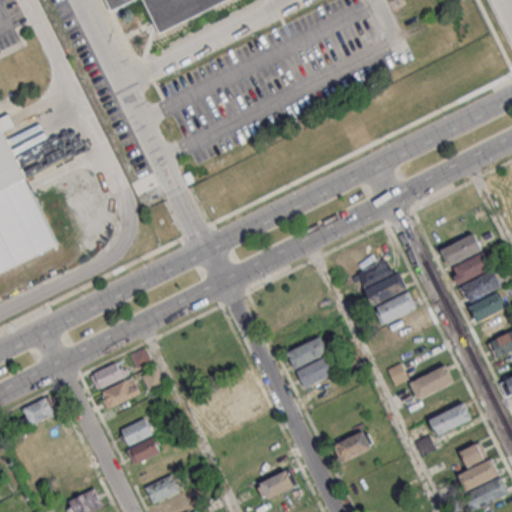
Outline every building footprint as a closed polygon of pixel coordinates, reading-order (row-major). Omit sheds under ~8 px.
[(106,0),(113,14),(141,0),(144,0),(162,36),(235,0),(106,0)] [(0,276),(58,248),(0,130),(0,276)] [(465,213),(458,197),(423,212),(430,228),(465,213)] [(440,249),(475,232),(484,249),(449,266),(440,249)] [(457,283),(454,276),(457,274),(454,266),(482,253),(489,268),(457,283)] [(364,289),(398,271),(407,287),(372,305),(364,289)] [(460,288),(493,271),(502,287),(472,302),(468,295),(465,297),(460,288)] [(373,308),(409,289),(418,306),(381,324),(373,308)] [(469,305),(495,292),(497,295),(501,293),(508,306),(477,321),(469,305)] [(385,325),(417,309),(425,325),(393,341),(385,325)] [(480,324),(507,310),(511,320),(511,327),(488,339),(480,324)] [(488,342),(511,329),(511,349),(496,358),(488,342)] [(287,352),(320,336),(328,352),(296,369),(287,352)] [(130,353),(145,346),(152,361),(136,368),(130,353)] [(297,371),(328,355),(336,371),(305,386),(297,371)] [(90,374),(115,362),(118,367),(122,365),(124,369),(128,367),(131,373),(97,389),(90,374)] [(387,368),(401,362),(408,379),(395,385),(387,368)] [(411,382),(447,364),(455,379),(419,398),(411,382)] [(142,373),(157,367),(164,381),(149,388),(142,373)] [(315,404),(345,390),(337,374),(308,388),(315,404)] [(106,408),(102,399),(105,397),(102,390),(133,375),(140,392),(106,408)] [(511,392),(511,375),(501,381),(507,395),(511,392)] [(250,390),(244,378),(220,391),(226,402),(250,390)] [(231,424),(258,410),(250,394),(223,408),(231,424)] [(24,407),(48,395),(53,404),(51,405),(54,412),(32,423),(24,407)] [(429,419),(465,401),(473,418),(437,435),(429,419)] [(121,429),(145,417),(153,434),(129,445),(121,429)] [(334,446),(363,430),(365,433),(368,431),(373,441),(369,443),(371,446),(342,461),(334,446)] [(126,448),(155,434),(163,450),(134,464),(126,448)] [(414,441),(428,434),(436,449),(422,456),(414,441)] [(459,451),(480,440),(488,456),(467,467),(459,451)] [(83,465),(75,452),(59,461),(67,474),(83,465)] [(458,474),(492,458),(500,474),(465,490),(458,474)] [(258,482),(290,465),(299,483),(268,499),(266,495),(263,497),(258,487),(260,486),(258,482)] [(145,486),(171,473),(180,490),(154,504),(145,486)] [(466,493),(503,475),(511,492),(474,510),(466,493)] [(73,511),(68,500),(95,487),(104,504),(88,511),(73,511)] [(158,511),(155,505),(181,492),(188,507),(178,511),(158,511)]
